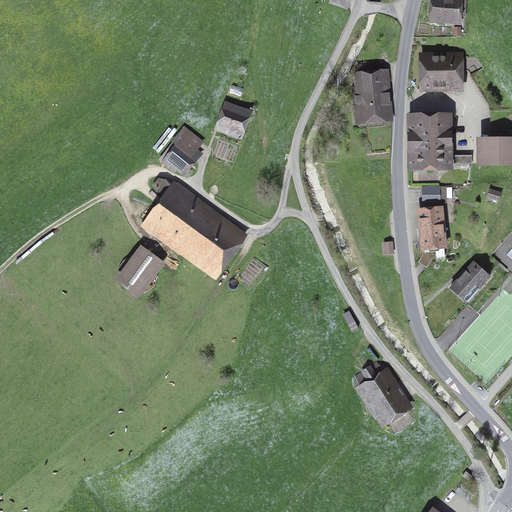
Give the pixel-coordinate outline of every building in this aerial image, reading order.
[(458,22),(458,15),(465,16),(466,1),(452,0),(434,0),(433,20),(458,22)] [(459,71),(459,58),(459,56),(423,57),(423,89),(459,89),(459,71)] [(366,89),(361,90),(362,106),(355,107),(356,120),(386,118),(383,85),(390,84),(388,70),(371,71),(370,65),(357,66),(359,79),(366,78),(366,89)] [(246,114),(227,108),(221,126),(239,133),(246,114)] [(411,119),(412,167),(449,167),(448,119),(411,119)] [(196,149),(202,142),(185,128),(159,160),(173,172),(178,166),(186,172),(201,153),(196,149)] [(480,163),(511,163),(511,133),(502,133),(502,141),(493,141),(480,141),(480,163)] [(164,195),(141,226),(216,280),(249,235),(174,181),(172,183),(166,179),(158,178),(152,186),(164,195)] [(438,188),(424,188),(424,203),(438,203),(438,197),(446,197),(446,188),(438,188)] [(490,190),(488,197),(498,200),(500,193),(490,190)] [(444,247),(440,209),(419,211),(423,249),(444,247)] [(165,263),(141,245),(115,279),(140,297),(165,263)] [(488,275),(474,262),(450,288),(464,301),(488,275)] [(377,363),(355,377),(361,386),(357,388),(367,405),(373,401),(385,420),(405,407),(377,363)] [(462,476),(468,480),(471,476),(466,471),(462,476)]
